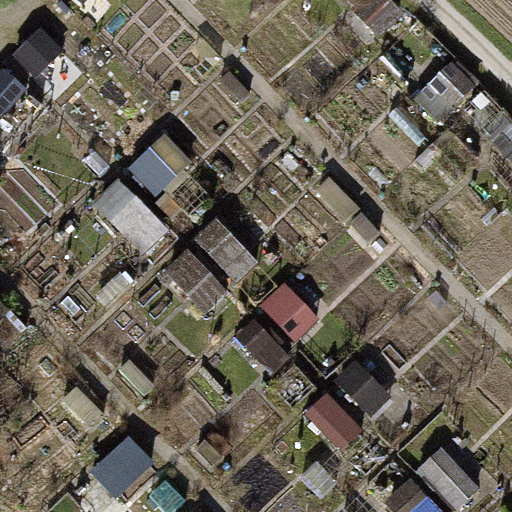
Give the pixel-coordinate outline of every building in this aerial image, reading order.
[(31,68),(0,90),(0,148),(14,169),(27,160),(75,226),(48,245),(66,271),(139,219),(31,68)] [(203,322),(265,266),(224,221),(162,277),(203,322)] [(287,288),(266,312),(302,342),(322,318),(287,288)] [(343,448),(397,403),(365,364),(310,409),(343,448)] [(198,511),(137,440),(69,497),(81,511),(198,511)] [(426,477),(463,508),(481,487),(443,456),(426,477)] [(444,511),(429,495),(409,511),(444,511)]
